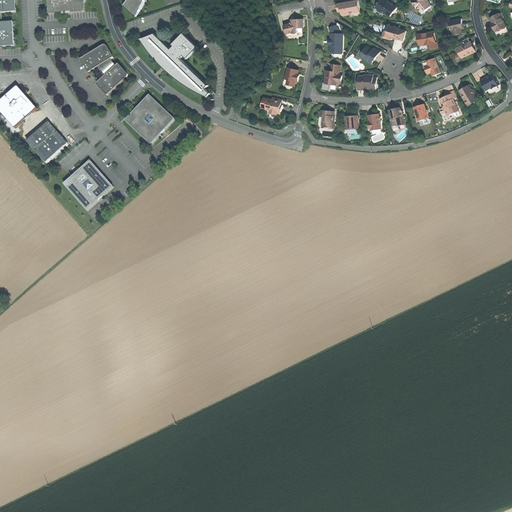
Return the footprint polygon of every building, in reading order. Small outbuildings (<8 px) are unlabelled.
[(0,0),(0,13),(3,13),(17,12),(16,0),(0,0)] [(48,0),(50,13),(85,11),(85,2),(85,0),(48,0)] [(127,0),(124,5),(137,16),(144,0),(127,0)] [(350,2),(338,4),(338,9),(339,12),(342,11),(343,15),(344,16),(350,15),(350,13),(355,11),(356,12),(361,11),(359,0),(353,2),(353,3),(351,3),(350,2)] [(394,13),(398,8),(397,6),(394,4),(390,2),(389,3),(387,3),(387,0),(381,0),(378,4),(381,6),(378,11),(381,12),(381,11),(385,14),(385,13),(391,17),(394,12),(394,13)] [(413,0),(411,1),(416,7),(418,6),(421,9),(419,11),(422,14),(432,6),(427,0),(413,0)] [(3,13),(0,13),(0,46),(15,46),(15,34),(14,22),(3,22),(3,13)] [(502,18),(500,13),(491,18),(493,23),(492,23),(494,27),(496,31),(506,27),(502,18)] [(303,24),(303,19),(294,19),(294,21),(292,21),(291,24),(284,25),(287,34),(292,32),(292,33),(299,33),(299,28),(304,28),(303,24)] [(463,24),(462,19),(450,21),(451,26),(452,31),(453,31),(454,35),(463,33),(462,29),(464,28),(463,24)] [(331,34),(340,34),(337,26),(330,28),(331,34)] [(404,41),(406,31),(399,29),(400,29),(396,28),(396,26),(394,27),(389,26),(388,30),(384,33),(383,37),(388,39),(391,40),(395,37),(397,39),(404,41)] [(435,43),(433,32),(418,35),(419,40),(420,45),(425,44),(425,45),(430,44),(435,43)] [(149,35),(140,38),(144,42),(146,46),(148,48),(153,55),(155,53),(179,76),(177,78),(184,82),(187,85),(191,87),(201,93),(207,96),(211,92),(206,87),(209,84),(181,58),(184,55),(188,58),(199,46),(184,33),(172,44),(173,45),(171,48),(154,33),(153,33),(153,34),(150,36),(149,35)] [(343,51),(343,34),(340,34),(331,34),(331,37),(331,40),(331,44),(331,47),(329,50),(335,53),(337,51),(343,51)] [(459,48),(470,42),(468,38),(457,44),(459,48)] [(471,44),(470,42),(459,48),(458,48),(460,53),(461,52),(464,57),(476,51),(473,46),(472,46),(471,44)] [(106,48),(104,45),(81,59),(87,68),(87,69),(89,72),(99,66),(111,59),(114,57),(111,53),(112,52),(111,50),(108,47),(106,48)] [(381,51),(375,47),(374,49),(367,46),(364,52),(361,57),(366,60),(366,61),(371,64),(372,64),(375,59),(376,60),(378,56),(381,51)] [(155,53),(153,55),(157,59),(161,63),(165,67),(169,71),(173,74),(177,78),(179,76),(155,53)] [(441,72),(435,58),(427,61),(428,64),(425,66),(428,74),(432,73),(433,76),(437,74),(441,72)] [(99,66),(106,76),(116,66),(111,59),(99,66)] [(122,68),(119,64),(116,66),(106,76),(98,84),(108,95),(128,76),(126,74),(128,72),(125,69),(123,67),(122,68)] [(338,75),(340,65),(332,64),(331,71),(328,70),(327,74),(327,77),(326,76),(325,83),(331,84),(332,84),(332,82),(337,83),(337,81),(341,82),(343,75),(338,75)] [(299,70),(288,68),(286,79),(288,80),(287,84),(295,86),(296,82),(298,82),(299,78),(300,74),(298,73),(299,70)] [(378,84),(378,78),(369,78),(369,75),(364,75),(364,76),(359,76),(359,83),(358,83),(358,90),(363,90),(370,90),(376,90),(376,84),(378,84)] [(495,80),(493,76),(490,77),(487,79),(486,77),(484,78),(481,80),(487,90),(491,88),(492,89),(498,86),(497,84),(499,83),(497,79),(495,80)] [(330,91),(331,84),(325,83),(324,82),(322,90),(330,91)] [(28,97),(19,86),(11,93),(10,91),(5,96),(7,97),(0,103),(0,110),(16,128),(26,120),(29,117),(38,108),(28,97)] [(473,91),(470,86),(465,88),(460,91),(462,95),(468,106),(479,100),(475,94),(475,92),(473,91)] [(443,104),(444,103),(454,99),(457,97),(454,90),(448,93),(445,95),(446,96),(440,99),(443,104)] [(175,119),(150,95),(139,107),(127,120),(152,144),(175,119)] [(272,100),(268,99),(266,109),(266,110),(271,111),(270,113),(277,115),(278,111),(282,112),(282,109),(283,105),(280,104),(281,100),(273,98),(272,100)] [(454,99),(444,103),(445,106),(443,106),(444,107),(440,109),(443,114),(446,112),(448,116),(459,111),(454,99)] [(415,110),(419,121),(430,118),(428,113),(429,113),(428,110),(427,110),(425,104),(420,106),(416,107),(416,109),(415,110)] [(395,109),(389,110),(393,126),(398,125),(400,126),(406,125),(403,111),(400,108),(395,109)] [(334,116),(334,111),(329,111),(322,110),(320,112),(319,116),(323,117),(322,127),(327,128),(334,129),(335,119),(333,119),(334,116)] [(370,131),(381,129),(380,120),(379,114),(374,115),(369,116),(370,121),(369,121),(370,131)] [(352,116),(347,116),(347,129),(359,129),(358,116),(352,116)] [(39,118),(29,117),(26,120),(26,129),(28,132),(38,132),(40,130),(41,120),(39,118)] [(59,132),(50,122),(40,130),(38,132),(28,141),(47,163),(69,144),(59,132)] [(95,165),(92,161),(66,183),(88,209),(114,187),(95,165)]
